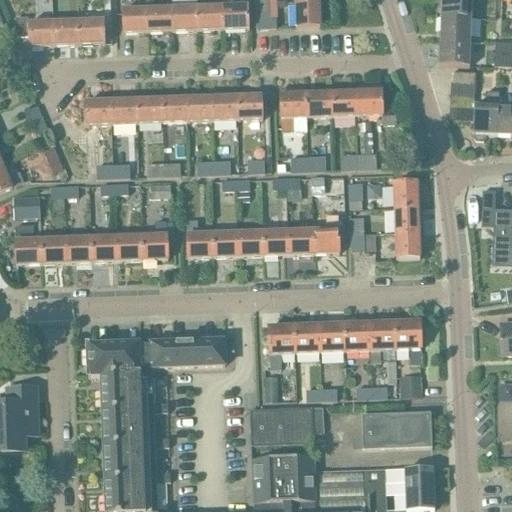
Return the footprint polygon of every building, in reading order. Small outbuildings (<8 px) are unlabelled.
[(440,0),(439,22),(471,23),(471,0),(440,0)] [(320,31),(319,6),(294,7),(295,31),(320,31)] [(269,23),(269,7),(255,7),(256,33),(276,32),(276,22),(269,23)] [(224,9),(225,35),(249,34),(248,8),(224,9)] [(173,10),(173,36),(199,35),(198,9),(173,10)] [(198,9),(199,35),(225,35),(224,9),(198,9)] [(148,11),(148,37),(173,36),(173,10),(148,11)] [(122,38),(148,37),(148,11),(121,12),(122,38)] [(28,51),(57,50),(54,25),(28,25),(28,20),(15,21),(16,42),(28,42),(28,51)] [(439,22),(438,46),(470,47),(471,23),(439,22)] [(80,24),(81,49),(105,49),(104,23),(80,24)] [(54,25),(57,50),(81,49),(80,24),(54,25)] [(494,45),(494,58),(503,58),(503,45),(494,45)] [(511,45),(503,45),(503,58),(511,58),(511,45)] [(469,71),(470,47),(438,46),(437,70),(469,71)] [(493,70),(502,70),(503,58),(494,58),(493,70)] [(511,58),(503,58),(502,70),(511,70),(511,58)] [(450,75),(450,89),(474,89),(474,76),(450,75)] [(355,94),(356,121),(381,120),(381,128),(382,131),(395,131),(395,117),(390,117),(389,105),(383,104),(382,93),(381,87),(357,88),(357,94),(355,94)] [(450,89),(449,101),(473,101),(474,89),(450,89)] [(292,123),(306,123),(304,96),(303,96),(303,90),(278,91),(279,97),(278,97),(280,136),(293,135),(292,123)] [(330,95),(330,122),(356,121),(355,94),(330,95)] [(304,96),(306,123),(330,122),(330,95),(304,96)] [(472,113),(471,125),(472,125),(472,139),(473,139),(472,141),(474,145),(483,145),(485,142),(485,139),(496,140),(497,108),(498,96),(484,96),(484,108),(473,107),(473,101),(449,101),(449,113),(472,113)] [(238,100),(239,125),(263,124),(262,99),(238,100)] [(212,101),(214,125),(239,125),(238,100),(212,101)] [(162,102),(164,127),(187,126),(185,101),(162,102)] [(185,101),(187,126),(214,125),(212,101),(185,101)] [(137,103),(138,128),(164,127),(162,102),(137,103)] [(112,104),(112,129),(138,128),(137,103),(112,104)] [(85,130),(112,129),(112,104),(85,105),(85,130)] [(511,108),(497,108),(496,140),(511,140),(511,108)] [(32,127),(43,121),(38,109),(37,109),(27,113),(28,115),(14,120),(19,132),(32,127)] [(448,124),(471,125),(472,113),(449,113),(448,124)] [(49,135),(43,121),(32,127),(37,140),(49,135)] [(370,125),(357,126),(357,137),(359,137),(370,136),(370,125)] [(360,159),(357,159),(357,174),(376,174),(376,172),(376,158),(372,158),(372,136),(370,136),(359,137),(360,159)] [(62,173),(53,151),(42,155),(51,177),(62,173)] [(340,175),(357,174),(357,159),(339,160),(340,175)] [(308,161),(308,176),(325,176),(325,160),(308,161)] [(291,177),(308,176),(308,161),(290,162),(291,177)] [(247,178),(264,178),(263,165),(246,165),(247,178)] [(196,181),(214,180),(213,166),(196,167),(196,181)] [(213,166),(214,180),(231,180),(230,166),(213,166)] [(8,180),(2,167),(0,168),(0,197),(25,187),(20,175),(8,180)] [(163,168),(163,182),(181,181),(180,167),(163,168)] [(112,169),(113,183),(131,182),(130,168),(112,169)] [(146,183),(163,182),(163,168),(146,168),(146,183)] [(96,184),(113,183),(112,169),(95,170),(96,184)] [(334,181),(316,181),(316,193),(334,192),(334,181)] [(271,183),(272,194),(286,193),(284,182),(271,183)] [(284,182),(286,193),(300,192),(300,182),(284,182)] [(236,184),(236,196),(248,195),(250,195),(250,183),(236,184)] [(221,197),(236,196),(236,184),(221,184),(221,197)] [(392,186),(393,212),(418,211),(417,185),(392,186)] [(113,188),(114,200),(129,199),(129,187),(113,188)] [(347,188),(348,205),(362,205),(362,187),(347,188)] [(100,200),(114,200),(113,188),(99,188),(100,200)] [(150,189),(150,203),(171,202),(170,188),(150,189)] [(63,190),(64,202),(64,212),(80,212),(79,189),(63,190)] [(50,202),(64,202),(63,190),(49,191),(50,202)] [(511,213),(494,213),(495,195),(481,194),(480,230),(492,231),(491,269),(511,269),(511,213)] [(248,195),(236,196),(237,205),(249,204),(248,195)] [(393,212),(394,238),(419,237),(418,211),(393,212)] [(287,233),(288,260),(340,259),(339,232),(338,232),(337,218),(325,219),(326,232),(287,233)] [(348,222),(349,238),(364,238),(363,221),(348,222)] [(186,264),(214,263),(214,236),(198,237),(198,223),(185,224),(186,264)] [(143,238),(144,265),(169,264),(168,237),(167,225),(154,225),(155,238),(143,238)] [(15,270),(41,269),(40,242),(34,242),(33,229),(15,230),(15,243),(14,243),(15,270)] [(260,234),(262,261),(288,260),(287,233),(260,234)] [(236,235),(238,262),(262,261),(260,234),(236,235)] [(214,236),(214,263),(238,262),(236,235),(214,236)] [(375,237),(364,238),(349,238),(350,256),(375,255),(375,237)] [(394,238),(395,263),(420,262),(419,237),(394,238)] [(120,239),(121,266),(144,265),(143,238),(120,239)] [(94,240),(95,267),(121,266),(120,239),(94,240)] [(68,241),(68,268),(95,267),(94,240),(68,241)] [(40,242),(41,269),(68,268),(68,241),(40,242)] [(395,326),(396,355),(408,354),(409,369),(421,369),(420,325),(395,326)] [(368,327),(370,356),(370,367),(380,367),(380,356),(396,355),(395,326),(368,327)] [(511,326),(499,327),(501,360),(511,359),(511,326)] [(342,328),(344,357),(370,356),(368,327),(342,328)] [(316,329),(318,358),(344,357),(342,328),(316,329)] [(292,330),(292,359),(318,358),(316,329),(292,330)] [(280,359),(292,359),(292,330),(267,331),(268,375),(281,374),(280,359)] [(99,381),(104,511),(314,511),(313,461),(250,463),(252,511),(157,511),(156,486),(170,485),(169,476),(156,477),(155,451),(168,450),(168,441),(154,442),(154,417),(167,416),(167,407),(153,408),(152,372),(224,369),(223,344),(150,347),(150,349),(138,349),(138,347),(86,349),(88,381),(99,381)] [(276,380),(264,381),(264,406),(277,406),(276,380)] [(399,385),(399,402),(421,401),(420,384),(399,385)] [(511,386),(497,386),(497,403),(511,403),(511,386)] [(0,407),(0,456),(23,456),(22,441),(37,440),(35,391),(5,392),(6,407),(0,407)] [(373,392),(374,403),(388,403),(387,391),(373,392)] [(355,404),(374,403),(373,392),(355,392),(355,404)] [(305,405),(321,405),(321,393),(305,394),(305,405)] [(321,393),(321,405),(337,404),(337,393),(321,393)] [(312,411),(313,437),(323,437),(322,411),(312,411)] [(311,412),(259,414),(249,414),(250,450),(312,447),(311,412)] [(430,416),(360,418),(362,454),(431,452),(430,416)] [(434,511),(433,471),(403,472),(404,511),(434,511)] [(385,511),(384,473),(314,475),(315,511),(385,511)]
